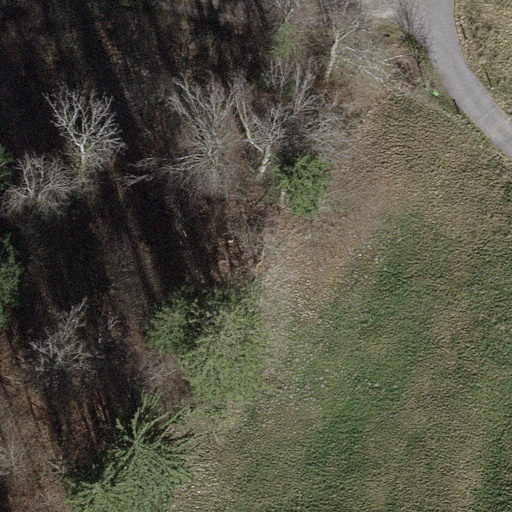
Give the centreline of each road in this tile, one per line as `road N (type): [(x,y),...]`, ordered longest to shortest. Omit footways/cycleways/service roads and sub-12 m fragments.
road 1 (track): [(442,10),(310,16),(228,0)]
road 2 (track): [(511,132),(473,98),(442,10)]
